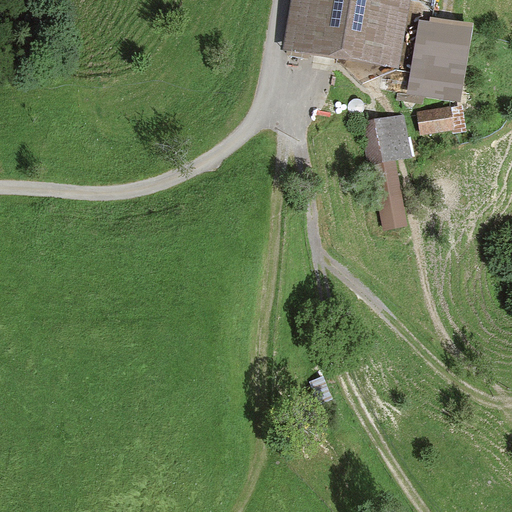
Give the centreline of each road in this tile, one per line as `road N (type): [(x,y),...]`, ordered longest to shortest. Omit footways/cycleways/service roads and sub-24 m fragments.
road 1 (track): [(423,511),(342,372),(307,169),(281,123)]
road 2 (track): [(0,188),(115,193),(153,185),(221,151),(263,103)]
road 3 (track): [(511,402),(491,400),(455,379),(317,251)]
